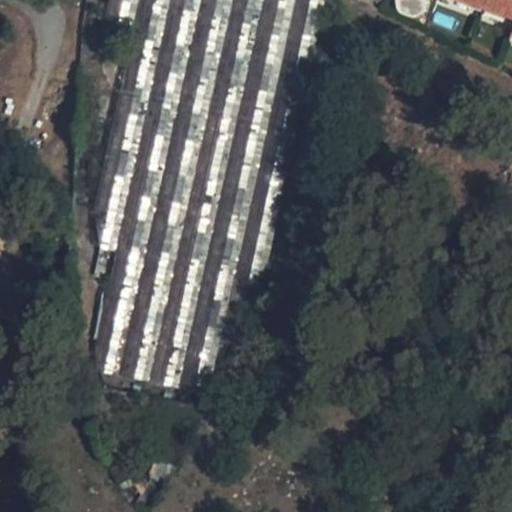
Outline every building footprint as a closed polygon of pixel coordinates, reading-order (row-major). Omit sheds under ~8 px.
[(108,0),(104,21),(131,29),(93,210),(95,247),(106,249),(258,278),(314,0),(108,0)] [(395,0),(395,1),(396,4),(398,10),(404,15),(411,17),(417,16),(422,12),(426,6),(427,3),(426,0),(395,0)] [(490,9),(467,0),(457,0),(489,12),(490,9)] [(467,0),(490,9),(493,0),(467,0)] [(511,0),(493,0),(490,9),(511,16),(511,0)] [(511,16),(490,9),(489,12),(511,21),(511,16)] [(89,371),(200,396),(258,278),(106,249),(84,351),(89,371)] [(122,496),(142,508),(167,468),(129,452),(118,468),(122,496)]
